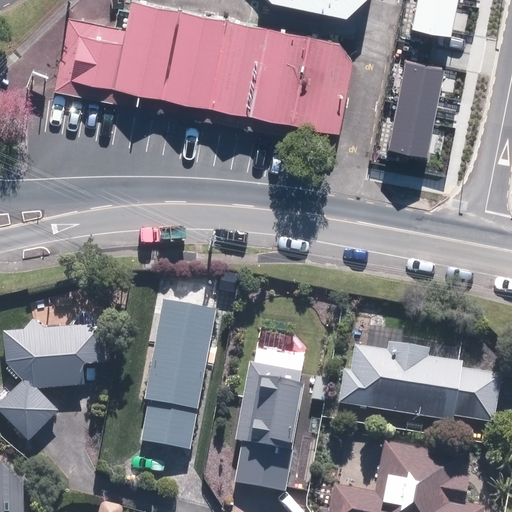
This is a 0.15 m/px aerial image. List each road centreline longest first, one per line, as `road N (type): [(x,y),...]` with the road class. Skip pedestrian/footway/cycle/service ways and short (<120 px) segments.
road 1 (residential): [(159,200),(309,210),(479,242)]
road 2 (residential): [(511,53),(479,242)]
road 3 (residential): [(159,200),(0,239)]
road 4 (residential): [(0,201),(159,200)]
